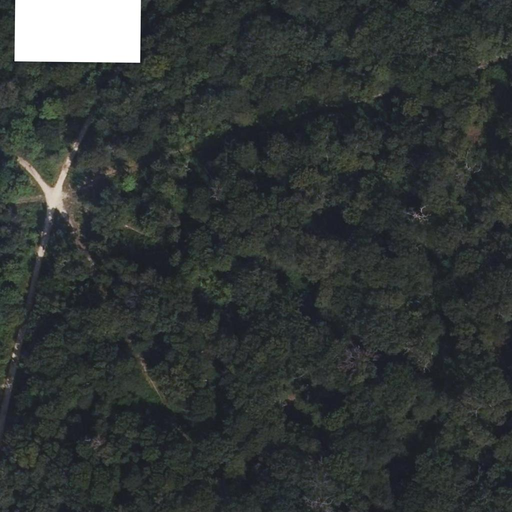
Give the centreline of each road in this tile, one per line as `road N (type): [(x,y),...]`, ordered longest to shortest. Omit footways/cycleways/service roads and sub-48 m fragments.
road 1 (track): [(0,204),(511,55)]
road 2 (track): [(511,416),(52,195)]
road 3 (track): [(52,195),(227,511)]
road 4 (unknown): [(52,195),(0,424)]
road 5 (unknown): [(155,0),(52,195)]
